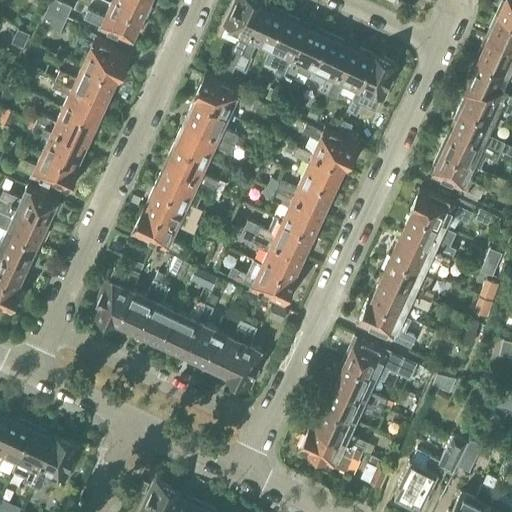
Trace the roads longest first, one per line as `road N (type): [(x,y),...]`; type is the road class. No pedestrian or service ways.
road 1 (residential): [(260,429),(439,48)]
road 2 (residential): [(49,323),(200,0)]
road 3 (residential): [(260,429),(49,323)]
